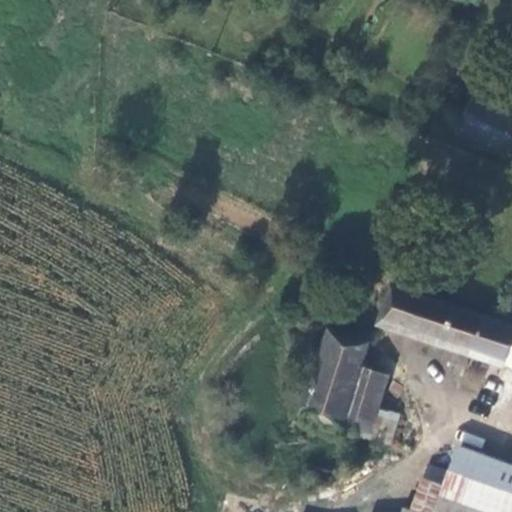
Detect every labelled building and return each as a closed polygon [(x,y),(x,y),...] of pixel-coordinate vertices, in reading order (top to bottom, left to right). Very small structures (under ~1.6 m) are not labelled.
[(511,111),(480,96),(462,132),(511,156),(511,111)] [(387,325),(511,365),(511,323),(401,286),(387,325)] [(377,342),(337,326),(304,418),(348,433),(366,378),(377,342)] [(389,386),(366,378),(348,433),(369,441),(380,409),(389,386)] [(380,409),(369,441),(385,447),(397,416),(380,409)] [(438,511),(511,511),(511,460),(463,443),(454,469),(438,511)] [(443,444),(440,455),(451,460),(455,448),(443,444)] [(433,462),(413,511),(438,511),(454,469),(433,462)]
